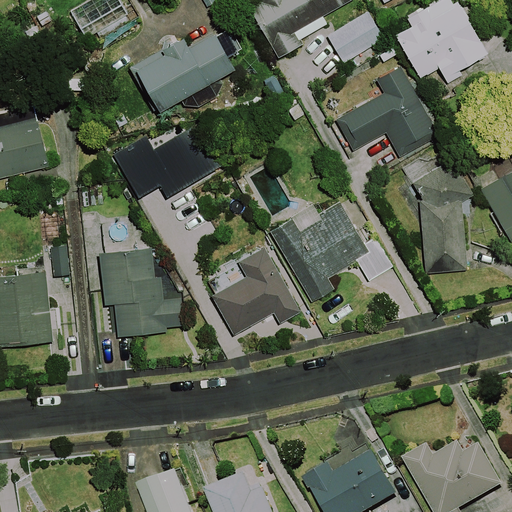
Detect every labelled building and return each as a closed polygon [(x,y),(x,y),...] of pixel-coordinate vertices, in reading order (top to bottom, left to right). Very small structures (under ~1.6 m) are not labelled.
[(128,13),(120,0),(87,0),(69,10),(86,38),(128,13)] [(350,0),(259,0),(260,1),(249,8),(278,58),(304,44),(300,38),(327,23),(322,16),(350,0)] [(453,3),(451,0),(437,0),(407,17),(412,25),(396,34),(420,78),(438,67),(447,83),(462,75),(459,69),(488,54),(458,1),(453,3)] [(385,39),(368,10),(327,35),(344,63),(385,39)] [(188,46),(183,37),(129,67),(155,114),(235,70),(228,56),(238,50),(227,29),(217,35),(215,32),(188,46)] [(439,135),(401,66),(376,79),(384,92),(336,119),(353,150),(386,132),(399,156),(439,135)] [(0,177),(49,166),(34,104),(0,112),(0,177)] [(221,152),(203,120),(153,148),(146,135),(113,153),(138,198),(160,186),(167,197),(227,164),(221,152)] [(474,194),(450,160),(413,182),(419,196),(425,273),(468,269),(461,202),(474,194)] [(511,170),(481,189),(511,243),(511,242),(511,170)] [(365,243),(339,201),(319,213),(313,203),(291,217),(292,219),(270,232),(312,302),(335,289),(328,278),(357,261),(369,281),(393,266),(376,236),(365,243)] [(67,245),(50,247),(54,276),(70,274),(67,245)] [(300,312),(264,246),(238,261),(246,276),(211,295),(233,335),(274,313),(280,323),(300,312)] [(167,327),(184,325),(181,298),(163,299),(161,276),(155,277),(152,247),(99,253),(105,305),(114,304),(118,336),(167,331),(167,327)] [(45,271),(0,275),(0,346),(53,341),(45,271)] [(461,511),(458,506),(501,482),(478,441),(463,450),(457,439),(432,452),(426,441),(401,455),(433,511),(461,511)] [(361,511),(396,492),(370,448),(333,470),(327,461),(301,476),(308,487),(309,486),(324,511),(361,511)] [(191,511),(174,467),(136,481),(147,511),(191,511)] [(251,490),(243,470),(203,486),(213,511),(272,511),(262,486),(251,490)]
